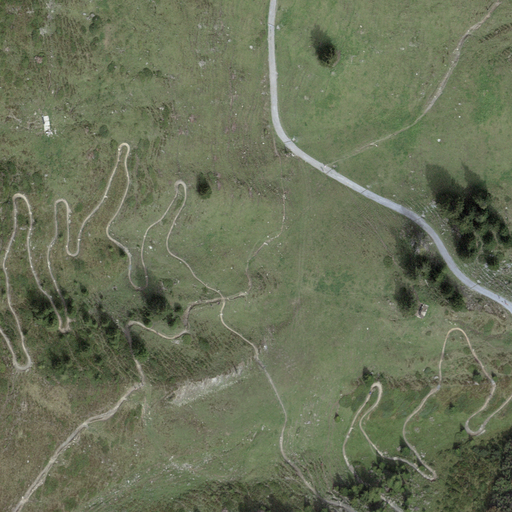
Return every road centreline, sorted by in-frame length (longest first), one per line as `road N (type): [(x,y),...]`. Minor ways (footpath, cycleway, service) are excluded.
road 1 (track): [(511,311),(448,264),(436,234),(414,214),(321,166)]
road 2 (track): [(278,131),(274,0)]
